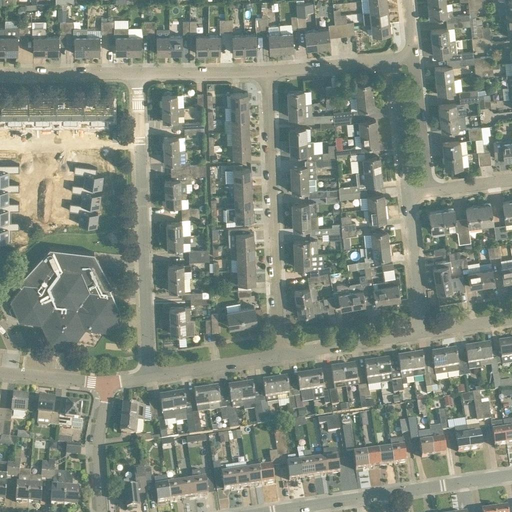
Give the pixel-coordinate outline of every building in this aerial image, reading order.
[(386,0),(368,0),(369,12),(388,10),(386,0)] [(469,11),(469,14),(469,17),(475,16),(477,16),(476,10),(480,9),(479,0),(473,0),(475,10),(469,11)] [(297,16),(298,28),(306,27),(304,3),(296,4),(297,16)] [(429,18),(453,16),(452,10),(446,11),(446,4),(428,6),(429,18)] [(342,36),(341,24),(340,15),(340,9),(333,9),(335,24),(336,37),(342,36)] [(388,10),(369,12),(371,23),(389,21),(388,10)] [(346,14),(340,15),(341,24),(342,36),(348,35),(347,23),(346,14)] [(475,16),(469,17),(470,20),(470,26),(472,38),(477,37),(476,25),(475,16)] [(268,34),(269,52),(281,51),(280,33),(280,25),(268,26),(268,18),(261,18),(262,31),(268,31),(268,34)] [(46,32),(46,20),(32,21),(33,33),(46,32)] [(107,34),(114,34),(114,36),(115,36),(115,54),(128,54),(128,36),(128,28),(114,28),(114,21),(107,21),(107,34)] [(389,21),(371,23),(372,36),(390,34),(389,21)] [(18,36),(12,36),(12,24),(5,24),(5,36),(5,54),(18,54),(18,36)] [(329,28),(316,29),(318,48),(330,46),(330,37),(336,37),(335,24),(328,25),(329,28)] [(430,30),(432,43),(449,41),(448,28),(430,30)] [(306,49),(318,48),(316,29),(304,31),(306,49)] [(294,50),(293,40),(292,32),(280,33),(281,51),(294,50)] [(256,34),(244,35),(245,53),(257,52),(256,34)] [(208,53),(208,35),(195,35),(196,53),(208,53)] [(220,35),(208,35),(208,53),(220,53),(220,35)] [(245,53),(244,35),(232,35),(232,53),(245,53)] [(46,54),(46,36),(33,36),(33,54),(46,54)] [(59,36),(46,36),(46,54),(59,54),(59,36)] [(87,54),(87,36),(74,36),(74,54),(87,54)] [(100,36),(87,36),(87,54),(100,54),(100,36)] [(141,54),(141,44),(141,36),(128,36),(128,54),(141,54)] [(169,54),(169,36),(156,36),(156,54),(169,54)] [(182,36),(169,36),(169,54),(182,54),(182,36)] [(447,60),(461,59),(460,53),(456,53),(455,40),(449,41),(432,43),(433,56),(446,54),(447,60)] [(474,57),(474,63),(476,78),(482,77),(481,70),(479,57),(474,57)] [(452,66),(461,65),(461,59),(447,60),(447,66),(434,68),(436,80),(453,79),(452,66)] [(454,92),(453,79),(436,80),(437,93),(454,92)] [(350,98),(373,95),(371,82),(348,85),(350,98)] [(288,104),(304,103),(304,90),(287,91),(288,104)] [(230,93),(230,106),(248,106),(248,93),(230,93)] [(162,108),(177,107),(183,107),(183,94),(161,95),(162,108)] [(374,108),(373,95),(350,98),(351,111),(374,108)] [(14,124),(14,101),(0,101),(0,119),(7,119),(7,124),(14,124)] [(21,119),(28,119),(28,101),(14,101),(14,124),(21,124),(21,119)] [(42,124),(42,101),(28,101),(28,119),(35,119),(35,124),(42,124)] [(42,101),(42,124),(49,124),(49,119),(56,119),(56,101),(42,101)] [(69,124),(69,101),(56,101),(56,119),(62,119),(62,124),(69,124)] [(83,119),(83,101),(69,101),(69,124),(76,124),(76,119),(83,119)] [(90,124),(97,124),(97,101),(83,101),(83,119),(90,119),(90,124)] [(111,101),(97,101),(97,124),(104,124),(104,119),(111,119),(111,101)] [(312,116),(312,115),(311,103),(304,103),(288,104),(289,117),(312,116)] [(465,108),(456,109),(456,103),(438,105),(439,118),(457,116),(466,115),(465,108)] [(230,106),(231,119),(249,118),(248,106),(230,106)] [(184,115),(183,107),(177,107),(162,108),(163,121),(178,121),(178,115),(184,115)] [(458,122),(457,116),(439,118),(441,131),(465,128),(464,122),(458,122)] [(231,119),(232,132),(249,131),(249,118),(231,119)] [(352,122),(352,123),(354,135),(360,134),(376,132),(375,120),(352,122)] [(289,129),(290,141),(306,141),(305,128),(289,129)] [(250,143),(249,131),(232,132),(232,144),(250,143)] [(378,145),(376,132),(360,134),(362,147),(378,145)] [(344,147),(342,135),(335,136),(337,148),(344,147)] [(163,137),(164,151),(179,150),(178,137),(163,137)] [(511,159),(511,141),(502,142),(501,139),(493,140),(495,156),(503,155),(504,160),(511,159)] [(306,141),(290,141),(290,154),(314,153),(313,140),(306,141)] [(460,141),(452,142),(442,143),(443,156),(461,154),(460,141)] [(232,144),(232,147),(233,157),(250,156),(250,143),(232,144)] [(483,143),(483,152),(485,164),(491,164),(488,143),(483,143)] [(336,155),(336,149),(335,145),(328,146),(328,152),(322,152),(322,159),(336,158),(336,155)] [(164,164),(179,163),(179,150),(164,151),(164,164)] [(445,169),(462,167),(461,154),(443,156),(445,169)] [(379,157),(365,158),(357,159),(358,172),(364,172),(380,170),(379,157)] [(19,172),(19,171),(19,165),(19,164),(0,164),(0,183),(8,184),(8,183),(8,172),(16,172),(19,172)] [(84,180),(83,185),(83,186),(94,187),(94,188),(101,188),(102,175),(96,174),(97,168),(75,165),(73,173),(78,173),(85,174),(84,180)] [(290,166),(291,179),(307,178),(307,165),(290,166)] [(233,169),(233,182),(251,182),(251,169),(233,169)] [(339,189),(339,193),(366,190),(366,184),(382,182),(380,170),(364,172),(365,178),(359,178),(360,184),(339,186),(339,189)] [(315,178),(307,178),(291,179),(292,192),(310,191),(310,197),(325,196),(339,196),(339,193),(339,189),(315,190),(315,178)] [(165,193),(186,192),(186,179),(165,180),(165,193)] [(233,182),(234,195),(252,194),(251,182),(233,182)] [(0,183),(0,202),(8,203),(8,202),(8,191),(19,191),(19,183),(16,183),(8,183),(8,184),(0,183)] [(74,192),(73,203),(81,204),(81,205),(92,206),(92,207),(98,207),(100,194),(94,193),(94,188),(94,187),(83,186),(83,185),(77,185),(72,184),(71,192),(74,192)] [(339,193),(339,196),(339,199),(367,196),(368,209),(384,207),(383,194),(367,196),(366,190),(339,193)] [(181,198),(186,198),(186,192),(165,193),(166,206),(181,206),(181,198)] [(234,195),(234,207),(252,207),(252,194),(234,195)] [(511,220),(511,200),(502,202),(505,222),(511,220)] [(0,202),(0,221),(8,222),(8,221),(17,221),(17,210),(19,210),(19,203),(19,202),(8,202),(8,203),(0,202)] [(81,205),(81,204),(73,203),(70,203),(70,204),(69,210),(69,211),(71,211),(70,223),(78,224),(96,226),(98,213),(91,212),(92,207),(92,206),(81,205)] [(292,204),(293,216),(316,215),(316,203),(292,204)] [(493,223),(492,213),(490,203),(478,205),(481,225),(493,223)] [(468,227),(480,225),(481,225),(478,205),(466,207),(468,227)] [(252,207),(234,207),(235,225),(248,224),(248,220),(253,220),(252,207)] [(370,222),(376,221),(386,220),(384,207),(368,209),(370,222)] [(456,228),(455,219),(454,208),(441,210),(444,230),(456,228)] [(444,230),(441,210),(429,212),(432,232),(444,230)] [(318,215),(316,215),(293,216),(293,229),(309,229),(309,227),(318,226),(318,215)] [(19,221),(17,221),(8,221),(8,222),(0,221),(0,241),(11,241),(11,229),(19,229),(19,221)] [(167,235),(182,235),(182,222),(166,222),(167,235)] [(313,228),(313,234),(328,234),(342,233),(342,230),(341,224),(341,223),(332,224),(332,227),(313,228)] [(229,246),(236,245),(254,245),(253,232),(248,232),(248,227),(238,228),(238,232),(236,233),(236,241),(229,241),(229,246)] [(371,233),(372,246),(388,244),(387,231),(371,233)] [(190,235),(187,235),(182,235),(167,235),(167,249),(183,248),(182,242),(190,242),(190,235)] [(317,240),(293,241),(293,242),(294,242),(294,254),(317,253),(317,240)] [(350,263),(351,270),(364,267),(370,266),(369,261),(374,260),(374,259),(390,257),(388,244),(372,246),(364,247),(365,256),(364,256),(364,261),(350,263)] [(236,245),(237,258),(254,257),(254,245),(236,245)] [(72,346),(78,338),(85,328),(107,331),(111,325),(115,326),(118,322),(116,318),(120,313),(109,288),(113,286),(94,252),(49,247),(17,283),(18,283),(21,286),(10,300),(12,305),(9,309),(11,315),(17,315),(19,320),(41,323),(50,343),(51,343),(50,349),(70,351),(70,346),(72,346)] [(332,273),(331,266),(318,268),(317,253),(294,254),(295,267),(309,266),(310,276),(329,273),(332,273)] [(237,271),(255,270),(254,257),(237,258),(237,271)] [(433,268),(435,280),(450,278),(449,272),(451,272),(450,266),(449,260),(434,262),(435,267),(433,268)] [(184,277),(183,270),(190,270),(190,264),(168,265),(168,278),(184,277)] [(511,280),(511,264),(500,267),(503,282),(511,280)] [(377,282),(378,287),(373,288),(370,266),(364,267),(366,281),(368,290),(373,289),(375,303),(388,301),(384,281),(377,282)] [(492,268),(480,270),(482,285),(495,283),(492,268)] [(255,270),(237,271),(238,284),(255,283),(255,270)] [(470,287),(480,286),(482,285),(480,270),(467,272),(470,287)] [(324,285),(331,284),(329,273),(310,276),(307,277),(308,283),(323,280),(324,285)] [(384,279),(384,281),(388,301),(400,299),(398,284),(400,284),(399,276),(384,279)] [(184,291),(184,277),(168,278),(169,291),(184,291)] [(450,278),(435,280),(437,293),(452,290),(450,278)] [(368,290),(366,281),(360,282),(355,283),(356,290),(350,292),(353,307),(365,305),(363,290),(368,290)] [(334,304),(339,303),(340,309),(353,307),(350,292),(344,293),(343,284),(336,285),(337,291),(332,292),(334,304)] [(294,291),(296,303),(311,301),(309,288),(294,291)] [(318,299),(311,301),(296,303),(298,316),(320,312),(318,299)] [(169,307),(170,320),(185,320),(185,307),(169,307)] [(254,307),(240,309),(243,325),(257,323),(254,307)] [(243,325),(240,309),(227,311),(230,327),(243,325)] [(193,330),(192,320),(185,320),(170,320),(170,334),(185,333),(189,332),(190,332),(191,332),(192,331),(193,330)] [(511,352),(510,342),(506,343),(498,345),(500,352),(495,353),(497,365),(502,365),(502,366),(511,364),(511,352)] [(497,365),(495,353),(490,354),(489,346),(477,348),(479,364),(491,362),(492,366),(490,367),(494,391),(501,390),(497,365)] [(468,366),(474,365),(474,371),(480,370),(479,364),(477,348),(465,350),(466,358),(461,359),(463,371),(468,370),(468,366)] [(456,352),(443,353),(447,375),(459,373),(459,377),(464,376),(463,371),(461,359),(457,360),(456,352)] [(434,375),(430,376),(432,388),(437,387),(435,377),(447,375),(443,353),(431,355),(434,375)] [(430,376),(425,376),(422,356),(410,358),(413,379),(424,377),(426,389),(432,388),(430,376)] [(413,379),(410,358),(397,360),(401,380),(396,381),(398,393),(403,393),(402,387),(407,386),(406,380),(413,379)] [(388,361),(376,363),(379,385),(391,383),(393,394),(398,393),(396,381),(392,382),(388,361)] [(367,386),(363,387),(364,399),(370,398),(368,387),(379,385),(376,363),(364,365),(367,386)] [(342,369),(345,384),(357,382),(355,367),(342,369)] [(342,369),(330,370),(333,386),(345,384),(342,369)] [(309,376),(311,391),(313,400),(323,398),(324,405),(331,404),(329,392),(323,393),(322,390),(323,389),(321,374),(309,376)] [(300,393),(311,391),(309,376),(296,378),(299,391),(294,392),(295,398),(297,410),(303,409),(300,393)] [(286,379),(274,381),(278,402),(289,400),(291,411),(297,410),(295,398),(289,399),(288,395),(289,395),(286,379)] [(270,424),(269,415),(267,404),(278,402),(274,381),(262,383),(265,402),(260,403),(262,416),(264,425),(270,424)] [(240,387),(243,403),(244,408),(244,411),(251,410),(255,409),(258,426),(264,425),(262,416),(260,403),(255,404),(252,385),(240,387)] [(231,405),(234,404),(235,409),(244,408),(243,403),(240,387),(228,389),(231,405)] [(366,410),(364,399),(363,387),(357,387),(361,410),(366,410)] [(209,412),(220,410),(221,410),(218,389),(206,391),(208,407),(209,412)] [(197,409),(197,413),(197,414),(198,413),(198,414),(209,412),(208,407),(206,391),(193,393),(196,409),(197,409)] [(329,392),(331,404),(331,406),(338,405),(336,391),(329,392)] [(484,421),(481,405),(479,393),(472,394),(477,422),(484,421)] [(175,417),(186,415),(185,410),(186,410),(184,394),(171,396),(175,417)] [(13,396),(12,412),(11,413),(26,414),(28,398),(13,396)] [(171,396),(159,398),(162,414),(163,419),(157,420),(158,423),(161,440),(167,439),(164,422),(175,421),(175,417),(171,396)] [(50,424),(50,427),(57,427),(59,415),(53,415),(54,401),(40,399),(37,422),(50,424)] [(158,423),(157,420),(155,401),(148,402),(151,418),(150,423),(158,423)] [(422,415),(423,419),(427,418),(424,401),(417,402),(419,415),(422,415)] [(65,416),(59,415),(57,427),(81,430),(82,421),(80,421),(82,404),(66,402),(65,416)] [(488,403),(481,405),(484,421),(491,420),(488,403)] [(122,420),(136,421),(143,422),(145,408),(138,407),(138,408),(123,406),(122,420)] [(231,408),(226,409),(228,421),(229,430),(238,429),(237,420),(234,420),(232,408),(231,408)] [(220,410),(221,414),(222,422),(228,421),(226,409),(221,410),(220,410)] [(447,426),(445,410),(438,411),(440,427),(447,426)] [(192,414),(194,427),(195,435),(201,434),(200,426),(198,414),(198,413),(197,414),(192,414)] [(362,414),(362,426),(372,425),(371,413),(362,414)] [(186,415),(187,428),(189,436),(195,435),(192,414),(186,415)] [(326,419),(318,420),(319,426),(326,425),(328,433),(340,431),(337,417),(326,419)] [(121,433),(130,434),(135,435),(136,421),(122,420),(121,433)] [(407,421),(409,433),(417,432),(417,430),(415,420),(407,421)] [(409,433),(407,421),(399,422),(401,435),(409,433)] [(506,445),(504,430),(503,422),(496,423),(490,424),(494,447),(506,445)] [(4,423),(2,437),(9,438),(11,424),(4,423)] [(479,426),(466,428),(470,451),(482,449),(479,426)] [(354,451),(350,427),(342,428),(346,452),(354,451)] [(458,453),(470,451),(466,428),(454,430),(458,453)] [(220,432),(221,441),(241,440),(241,432),(220,432)] [(446,455),(443,433),(430,435),(434,456),(446,455)] [(430,435),(430,434),(418,435),(421,458),(434,456),(430,435)] [(137,444),(151,441),(150,435),(136,437),(137,444)] [(187,438),(189,447),(207,443),(205,435),(187,438)] [(390,441),(391,449),(393,465),(406,463),(402,439),(390,441)] [(80,456),(80,446),(66,445),(66,455),(80,456)] [(391,449),(378,451),(381,467),(393,465),(391,449)] [(378,451),(366,453),(368,469),(381,467),(378,451)] [(271,466),(279,465),(277,452),(269,453),(271,466)] [(305,463),(299,463),(302,479),(314,478),(312,462),(310,453),(304,454),(305,463)] [(353,455),(355,471),(368,469),(366,453),(353,455)] [(337,458),(324,460),(327,476),(340,474),(337,458)] [(15,459),(14,465),(13,478),(19,478),(18,486),(17,486),(15,503),(28,504),(29,487),(30,477),(19,476),(20,471),(21,460),(15,459)] [(324,460),(312,462),(314,478),(327,476),(324,460)] [(152,484),(150,470),(149,471),(148,462),(142,463),(143,471),(145,485),(152,484)] [(286,465),(287,472),(289,481),(302,479),(299,463),(286,465)] [(0,474),(0,501),(5,502),(6,485),(6,477),(13,478),(14,465),(8,465),(7,475),(0,474)] [(64,506),(65,490),(65,481),(54,480),(54,468),(48,468),(47,481),(53,481),(53,489),(52,489),(51,506),(64,506)] [(272,468),(259,470),(261,486),(274,484),(272,468)] [(261,486),(259,470),(246,472),(248,488),(261,486)] [(124,483),(125,490),(124,490),(126,510),(138,509),(137,494),(146,492),(145,485),(143,471),(134,472),(135,481),(124,483)] [(236,489),(248,488),(246,472),(234,474),(236,489)] [(223,491),(236,489),(234,474),(221,476),(223,491)] [(40,505),(42,488),(35,488),(36,478),(30,477),(29,487),(28,504),(40,505)] [(167,478),(154,480),(155,488),(157,504),(170,502),(167,486),(168,486),(167,478)] [(64,506),(77,507),(78,489),(78,490),(72,489),(73,480),(72,480),(65,480),(65,481),(65,490),(64,506)] [(193,482),(195,498),(208,496),(205,480),(193,482)] [(193,482),(180,484),(183,500),(195,498),(193,482)] [(180,484),(168,486),(167,486),(170,502),(183,500),(180,484)]
